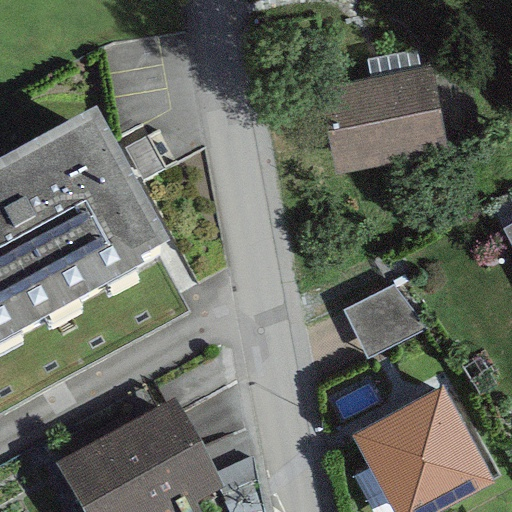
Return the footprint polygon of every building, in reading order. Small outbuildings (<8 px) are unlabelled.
[(431,63),(318,84),(334,169),(447,148),(431,63)] [(95,128),(0,179),(0,362),(143,284),(138,276),(167,260),(95,128)] [(511,219),(501,225),(511,245),(511,219)] [(392,284),(342,308),(366,355),(424,329),(392,284)] [(443,381),(353,430),(397,511),(423,511),(494,474),(443,381)] [(174,405),(54,470),(76,511),(195,511),(224,496),(174,405)]
